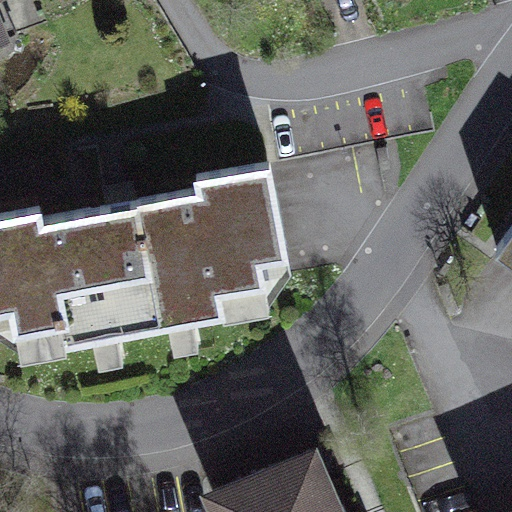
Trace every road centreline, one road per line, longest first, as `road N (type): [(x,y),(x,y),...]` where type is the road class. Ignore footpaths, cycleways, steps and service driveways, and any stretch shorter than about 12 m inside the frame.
road 1 (residential): [(0,435),(182,452),(297,393),(443,200),(511,86)]
road 2 (residential): [(168,0),(186,33),(240,87),(511,32)]
